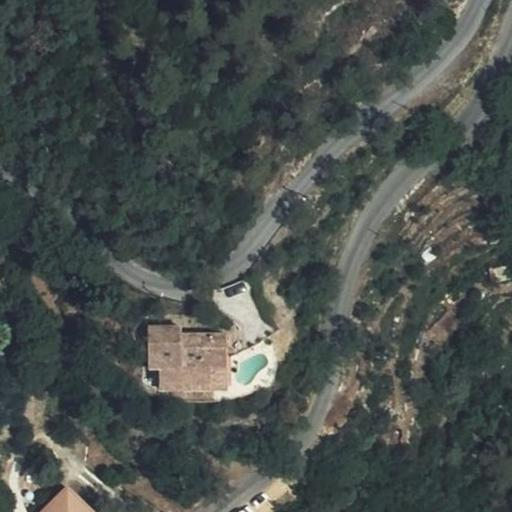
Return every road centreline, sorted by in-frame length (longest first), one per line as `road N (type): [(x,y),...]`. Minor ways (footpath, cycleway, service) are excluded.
road 1 (unclassified): [(0,190),(54,199),(128,275),(178,290),(211,284),(346,135),(412,93),(454,53),(477,0)]
road 2 (unclassified): [(223,511),(298,450),(326,403),(346,269),(385,197),(459,131),(511,35)]
